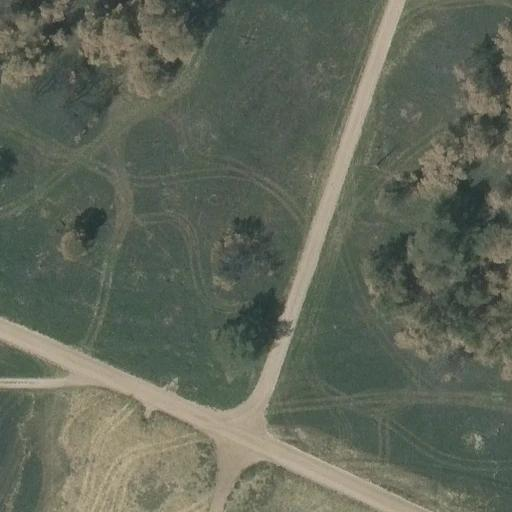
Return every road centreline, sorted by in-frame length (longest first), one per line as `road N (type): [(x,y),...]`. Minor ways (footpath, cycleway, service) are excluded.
road 1 (track): [(395,0),(243,440)]
road 2 (track): [(243,440),(405,511)]
road 3 (track): [(117,381),(243,440)]
road 4 (track): [(0,329),(117,381)]
